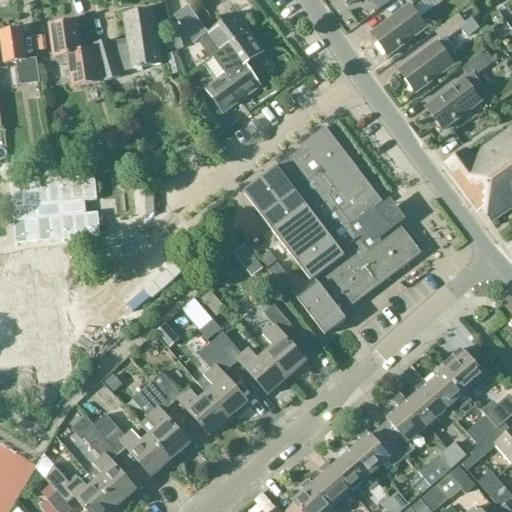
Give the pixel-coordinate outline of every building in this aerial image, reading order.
[(379,8),(387,3),(384,0),(377,0),(374,2),(379,8)] [(423,28),(408,8),(372,35),(387,55),(423,28)] [(93,46),(94,49),(95,52),(104,84),(120,79),(119,74),(131,72),(131,70),(162,65),(153,10),(123,14),(128,47),(112,49),(109,41),(93,46)] [(211,60),(213,59),(249,33),(235,14),(203,37),(203,38),(198,42),(211,60)] [(442,41),(464,24),(457,14),(434,31),(442,41)] [(95,52),(94,49),(81,51),(77,21),(49,25),(54,59),(74,56),(78,84),(99,81),(95,52)] [(16,63),(19,87),(39,84),(36,60),(26,61),(22,29),(0,32),(0,35),(4,65),(16,63)] [(249,33),(213,59),(225,77),(206,90),(222,112),(232,105),(229,101),(256,83),(244,66),(263,53),(249,33)] [(181,36),(175,37),(180,52),(185,51),(181,36)] [(451,66),(435,44),(398,71),(415,93),(451,66)] [(474,77),(493,63),(486,53),(464,70),(469,77),(463,82),(462,81),(427,107),(443,129),(478,103),(471,93),(481,85),(474,77)] [(498,189),(511,179),(511,176),(504,166),(511,160),(511,127),(471,156),(467,151),(446,166),(478,212),(484,210),(503,196),(498,189)] [(301,150),(243,194),(311,284),(314,281),(317,286),(340,317),(341,316),(420,256),(400,228),(392,235),(373,211),(382,204),(325,128),(299,147),(301,150)] [(118,129),(100,134),(102,153),(94,154),(95,172),(129,168),(118,129)] [(511,160),(504,166),(511,176),(511,179),(498,189),(503,196),(484,210),(493,221),(511,207),(511,160)] [(84,203),(97,202),(94,178),(10,186),(15,246),(16,246),(100,238),(98,214),(86,215),(84,203)] [(143,190),(142,179),(132,180),(133,191),(143,190)] [(155,217),(153,189),(144,190),(146,218),(155,217)] [(162,278),(172,270),(158,252),(148,260),(162,278)] [(266,253),(259,259),(268,272),(275,266),(266,253)] [(277,265),(275,266),(268,272),(283,292),(293,284),(277,265)] [(68,376),(59,276),(36,278),(36,275),(9,277),(9,280),(0,280),(0,366),(43,362),(44,378),(68,376)] [(345,321),(341,316),(340,317),(317,286),(298,300),(325,337),(345,321)] [(398,316),(412,307),(401,291),(387,300),(398,316)] [(273,306),(263,315),(273,327),(283,318),(273,306)] [(356,326),(335,337),(343,354),(365,344),(356,326)] [(273,348),(265,355),(287,380),(307,363),(275,327),(263,337),(273,348)] [(268,397),(287,380),(265,355),(261,359),(251,348),(242,356),(223,334),(210,345),(230,368),(237,362),(268,397)] [(222,375),(230,368),(210,345),(197,356),(211,373),(205,378),(214,389),(206,395),(228,421),(248,404),(222,375)] [(460,350),(453,357),(441,367),(445,371),(445,372),(465,395),(468,399),(488,382),(485,379),(460,350)] [(465,395),(445,372),(445,371),(441,367),(434,373),(438,378),(426,388),(446,412),(465,395)] [(209,437),(228,421),(206,395),(198,402),(189,391),(182,397),(162,374),(150,385),(170,407),(177,401),(209,437)] [(446,412),(426,388),(422,383),(415,390),(419,394),(407,404),(427,428),(446,412)] [(139,395),(154,413),(139,426),(149,437),(171,462),(190,446),(162,414),(170,407),(150,385),(139,395)] [(511,417),(511,400),(510,398),(498,409),(500,411),(488,421),(496,431),(504,425),(511,417)] [(378,429),(405,460),(415,450),(409,444),(427,428),(407,404),(404,400),(396,406),(400,411),(388,421),(378,429)] [(151,479),(171,462),(149,437),(141,444),(131,433),(125,438),(106,417),(94,427),(119,456),(126,450),(151,479)] [(488,421),(484,418),(477,424),(488,438),(487,438),(488,439),(496,431),(488,421)] [(511,433),(511,434),(504,425),(496,431),(488,439),(487,438),(481,443),(482,444),(470,455),(471,457),(461,466),(466,472),(488,453),(490,454),(496,448),(511,467),(511,433)] [(111,463),(119,456),(94,427),(82,438),(101,460),(94,466),(97,470),(89,476),(117,509),(136,492),(111,463)] [(394,469),(405,460),(378,429),(369,437),(365,432),(358,439),(362,444),(350,453),(350,454),(370,477),(389,462),(394,469)] [(454,444),(446,450),(458,464),(466,458),(454,444)] [(377,486),(370,477),(350,454),(350,453),(346,449),(339,455),(343,460),(331,470),(351,494),(362,484),(370,493),(377,486)] [(458,464),(446,450),(439,457),(451,471),(458,464)] [(324,476),(312,486),(332,510),(333,509),(341,502),(348,510),(358,501),(351,494),(331,470),(327,465),(320,472),(324,476)] [(113,511),(117,509),(89,476),(81,483),(78,480),(71,486),(53,467),(45,480),(50,487),(44,498),(47,502),(56,511),(71,511),(72,511),(113,511)] [(465,496),(475,487),(458,468),(448,477),(465,496)] [(484,492),(497,480),(490,472),(477,484),(484,492)] [(430,488),(422,478),(412,487),(420,497),(430,488)] [(504,488),(497,480),(484,492),(490,500),(504,488)] [(333,511),(332,510),(312,486),(308,482),(301,488),(305,493),(292,503),(299,511),(333,511)] [(437,486),(429,493),(441,507),(449,500),(437,486)] [(397,493),(389,500),(399,511),(402,511),(409,507),(397,493)] [(435,511),(441,507),(429,493),(422,500),(432,511),(435,511)] [(511,511),(511,499),(509,502),(499,511),(511,511)] [(399,511),(389,500),(381,506),(386,511),(399,511)]
